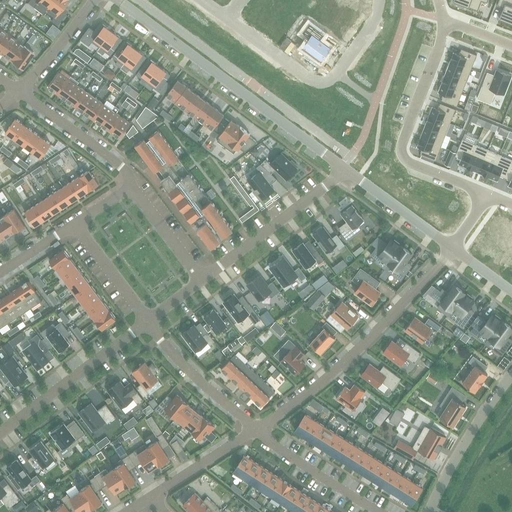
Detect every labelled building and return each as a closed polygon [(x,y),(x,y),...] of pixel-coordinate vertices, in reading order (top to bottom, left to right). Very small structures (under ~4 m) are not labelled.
[(29,0),(28,3),(42,14),(45,10),(52,0),(29,0)] [(52,0),(45,10),(54,17),(51,21),(57,25),(65,14),(60,10),(62,7),(68,0),(67,0),(52,0)] [(339,8),(326,24),(340,35),(355,16),(352,14),(358,6),(340,0),(336,6),(339,8)] [(453,0),(453,1),(461,4),(461,5),(467,7),(467,6),(478,11),(481,1),(487,3),(487,0),(453,0)] [(511,0),(498,0),(497,5),(503,8),(499,19),(509,23),(511,15),(511,0)] [(264,4),(254,16),(274,32),(281,23),(287,27),(294,17),(283,9),(279,15),(264,4)] [(303,18),(299,24),(305,28),(308,22),(303,18)] [(111,31),(110,30),(100,23),(94,31),(89,27),(80,39),(89,46),(92,42),(99,47),(111,31)] [(309,24),(303,33),(310,38),(303,47),(321,61),(330,48),(320,40),(324,35),(309,24)] [(55,28),(49,36),(53,39),(59,30),(55,28)] [(111,31),(99,47),(97,50),(103,55),(105,52),(110,56),(122,39),(112,32),(111,31)] [(0,39),(0,53),(3,56),(15,40),(5,33),(0,39)] [(3,56),(12,62),(24,46),(15,40),(3,56)] [(121,68),(135,49),(134,48),(124,40),(112,57),(117,61),(115,64),(121,68)] [(24,46),(12,62),(22,69),(33,53),(24,46)] [(121,68),(127,72),(129,69),(134,73),(146,57),(136,50),(135,49),(121,68)] [(453,53),(450,60),(471,69),(477,55),(461,49),(459,55),(453,53)] [(86,54),(82,59),(87,63),(91,58),(86,54)] [(94,58),(90,64),(95,68),(99,62),(94,58)] [(148,58),(136,75),(141,79),(139,81),(145,86),(159,67),(158,66),(148,58)] [(450,60),(446,72),(467,80),(471,69),(450,60)] [(159,67),(145,86),(151,90),(153,87),(158,91),(163,95),(171,85),(166,81),(170,75),(160,68),(159,67)] [(107,69),(103,74),(111,80),(115,75),(107,69)] [(487,73),(477,98),(490,104),(495,91),(503,94),(511,75),(497,70),(494,75),(487,73)] [(59,72),(48,88),(57,94),(68,79),(59,72)] [(444,76),(441,84),(462,92),(467,80),(446,72),(444,77),(444,76)] [(70,76),(68,79),(57,94),(66,100),(77,85),(79,82),(70,76)] [(177,80),(165,96),(175,103),(187,87),(177,80)] [(441,84),(438,92),(443,94),(441,100),(456,106),(462,92),(441,84)] [(77,85),(66,100),(75,107),(86,91),(77,85)] [(127,85),(123,90),(124,90),(125,91),(128,93),(132,88),(127,85)] [(187,87),(175,103),(184,110),(196,94),(187,87)] [(86,91),(75,107),(83,113),(94,97),(86,91)] [(196,94),(184,110),(193,117),(205,101),(196,94)] [(94,97),(83,113),(92,119),(103,104),(94,97)] [(153,98),(146,106),(151,110),(157,101),(153,98)] [(205,101),(193,117),(203,124),(215,108),(205,101)] [(432,107),(429,115),(450,123),(455,109),(440,103),(438,109),(432,107)] [(103,104),(92,119),(101,125),(112,110),(103,104)] [(146,106),(136,120),(142,128),(159,116),(151,110),(146,106)] [(215,108),(203,124),(212,131),(213,129),(223,116),(224,115),(215,108)] [(112,110),(101,125),(110,132),(121,116),(112,110)] [(426,122),(424,126),(445,135),(450,123),(429,115),(426,122)] [(121,116),(110,132),(119,138),(130,123),(121,116)] [(213,129),(220,134),(219,136),(220,137),(217,141),(235,154),(238,150),(239,151),(240,149),(246,153),(257,142),(249,136),(250,134),(231,120),(230,121),(223,116),(213,129)] [(15,118),(5,132),(14,139),(24,125),(15,118)] [(126,134),(129,138),(138,131),(133,124),(126,134)] [(14,139),(23,145),(33,131),(24,125),(14,139)] [(424,126),(420,138),(441,146),(445,135),(424,126)] [(500,127),(498,133),(507,137),(509,131),(500,127)] [(192,222),(193,221),(197,218),(200,221),(204,219),(201,215),(205,211),(224,236),(233,230),(158,130),(149,137),(150,138),(146,142),(144,139),(135,145),(192,222)] [(212,131),(210,135),(214,138),(218,134),(213,130),(212,131)] [(33,131),(23,145),(32,151),(42,137),(33,131)] [(42,137),(32,151),(41,158),(51,144),(42,137)] [(417,146),(422,148),(420,154),(435,160),(441,146),(420,138),(420,139),(420,138),(417,146)] [(456,152),(455,156),(460,159),(458,164),(466,167),(476,145),(462,139),(458,149),(456,152)] [(476,145),(466,167),(466,168),(473,171),(473,170),(478,172),(487,150),(476,145)] [(254,148),(250,152),(254,157),(259,152),(254,148)] [(487,150),(478,172),(482,174),(489,177),(499,155),(487,150)] [(266,159),(261,164),(271,173),(275,169),(286,180),(297,169),(296,167),(297,166),(292,160),(290,162),(281,153),(270,164),(266,159)] [(511,160),(499,155),(489,177),(497,181),(499,175),(505,178),(511,163),(511,162),(511,160)] [(7,158),(3,163),(10,168),(13,163),(7,158)] [(259,171),(248,180),(261,198),(274,189),(270,185),(277,179),(271,173),(261,164),(256,167),(259,171)] [(89,170),(79,176),(89,191),(98,184),(89,170)] [(232,173),(228,176),(250,206),(252,205),(254,207),(239,218),(242,222),(259,209),(232,173)] [(79,176),(70,182),(80,196),(89,191),(79,176)] [(70,182),(61,188),(71,202),(80,196),(70,182)] [(61,188),(52,194),(62,208),(71,202),(61,188)] [(52,194),(43,200),(53,214),(62,208),(52,194)] [(43,200),(34,206),(44,220),(53,214),(43,200)] [(332,220),(341,214),(334,204),(325,209),(332,220)] [(358,224),(363,220),(352,205),(341,214),(347,222),(338,228),(346,239),(361,228),(358,224)] [(34,206),(25,212),(34,226),(44,220),(34,206)] [(14,209),(4,215),(15,232),(25,225),(14,209)] [(4,215),(0,217),(0,229),(5,238),(15,232),(4,215)] [(211,247),(220,241),(206,222),(197,229),(211,247)] [(313,235),(326,253),(336,245),(339,249),(344,245),(336,235),(331,238),(323,227),(322,228),(321,226),(316,230),(317,232),(313,235)] [(401,247),(399,245),(399,244),(394,240),(393,241),(391,239),(385,247),(380,243),(382,241),(378,237),(372,244),(376,247),(371,255),(377,259),(379,256),(388,263),(401,247)] [(316,260),(318,264),(324,260),(316,250),(311,253),(303,242),(292,250),(305,268),(316,260)] [(401,247),(388,263),(389,263),(384,269),(400,281),(409,269),(404,264),(412,254),(401,246),(401,247)] [(70,258),(63,249),(49,260),(56,269),(70,258)] [(283,257),(269,268),(284,287),(293,281),(298,277),(301,281),(306,277),(298,267),(293,271),(283,257)] [(63,277),(76,267),(70,258),(56,269),(63,277)] [(337,265),(332,268),(337,274),(341,270),(337,265)] [(69,286),(83,275),(76,267),(63,277),(69,286)] [(367,302),(372,306),(377,299),(375,298),(380,292),(375,289),(379,282),(360,268),(352,280),(360,285),(355,293),(367,302)] [(69,286),(76,295),(89,284),(83,275),(69,286)] [(260,275),(247,285),(259,301),(268,294),(271,298),(280,291),(272,282),(267,285),(260,275)] [(318,278),(311,283),(315,289),(323,284),(318,278)] [(30,309),(41,302),(28,281),(17,289),(30,309)] [(96,293),(89,284),(76,295),(82,303),(96,293)] [(309,285),(304,289),(308,294),(313,290),(309,285)] [(432,286),(427,292),(450,309),(464,293),(464,292),(454,285),(446,296),(432,286)] [(19,316),(30,309),(17,289),(6,296),(19,316)] [(318,290),(306,304),(313,310),(325,296),(318,290)] [(89,312),(102,301),(96,293),(82,303),(89,312)] [(450,309),(451,310),(452,310),(461,316),(457,322),(463,327),(472,315),(466,311),(474,301),(472,299),(472,298),(467,294),(466,295),(464,293),(450,309)] [(234,294),(232,296),(231,294),(224,299),(225,301),(224,302),(229,310),(228,310),(231,315),(233,314),(238,321),(248,314),(254,323),(260,318),(249,304),(244,307),(234,294)] [(0,310),(8,323),(19,316),(6,296),(0,299),(0,310)] [(95,320),(109,310),(102,301),(89,312),(95,320)] [(347,328),(352,323),(353,324),(359,318),(357,317),(358,316),(342,301),(331,314),(326,319),(338,329),(342,324),(345,327),(347,328)] [(204,317),(216,333),(221,329),(224,332),(233,325),(227,317),(223,320),(214,309),(204,317)] [(0,310),(0,328),(8,323),(0,310)] [(95,320),(102,329),(116,319),(109,310),(95,320)] [(268,310),(260,316),(267,325),(275,320),(268,310)] [(502,322),(502,321),(500,320),(501,319),(495,314),(494,316),(492,314),(484,324),(479,320),(470,332),(476,337),(480,331),(490,338),(502,322)] [(414,318),(405,330),(422,343),(432,330),(435,333),(439,328),(441,326),(429,317),(427,319),(423,325),(414,318)] [(69,344),(63,336),(68,332),(61,321),(55,326),(56,328),(47,336),(59,352),(69,344)] [(275,321),(271,326),(275,329),(279,324),(275,321)] [(327,346),(329,345),(330,344),(329,344),(335,338),(333,336),(337,331),(326,321),(322,326),(324,328),(310,343),(321,353),(326,347),(327,347),(327,346)] [(490,338),(489,338),(499,346),(495,351),(501,356),(510,343),(505,339),(511,329),(511,327),(502,321),(502,322),(490,338)] [(194,324),(181,334),(189,344),(188,344),(193,350),(195,352),(207,342),(211,347),(216,343),(207,332),(203,336),(194,324)] [(34,342),(23,350),(37,368),(48,360),(43,353),(49,349),(48,348),(42,340),(37,333),(31,338),(34,342)] [(249,333),(243,338),(246,342),(247,342),(252,338),(249,333)] [(15,337),(9,341),(13,347),(19,343),(15,337)] [(44,338),(42,340),(48,348),(52,345),(46,337),(44,338)] [(92,349),(101,345),(97,337),(88,342),(92,349)] [(458,338),(454,344),(460,348),(465,343),(458,338)] [(238,339),(228,346),(233,353),(235,351),(243,345),(238,339)] [(6,343),(2,346),(8,355),(15,350),(13,347),(9,341),(8,341),(6,343)] [(392,341),(383,353),(400,365),(406,357),(414,363),(421,354),(406,343),(402,348),(392,341)] [(284,344),(274,355),(280,361),(295,374),(305,363),(301,359),(305,354),(296,345),(291,351),(290,350),(284,344)] [(219,349),(214,353),(220,361),(225,357),(219,349)] [(235,354),(221,369),(231,378),(245,363),(235,354)] [(110,368),(116,364),(109,355),(104,359),(110,368)] [(483,381),(487,374),(483,371),(487,366),(473,356),(469,362),(475,366),(462,383),(475,392),(479,385),(480,386),(483,381)] [(501,360),(498,365),(503,369),(507,364),(510,360),(505,356),(501,360)] [(1,367),(0,367),(0,376),(5,383),(10,379),(15,385),(27,376),(13,357),(0,366),(1,367)] [(428,358),(424,363),(429,367),(433,362),(428,358)] [(126,362),(121,365),(126,373),(130,371),(126,362)] [(145,362),(132,372),(141,383),(136,387),(144,398),(149,394),(146,389),(158,380),(154,375),(158,372),(152,364),(148,367),(145,362)] [(245,363),(231,378),(241,387),(255,373),(245,363)] [(369,363),(368,365),(367,364),(362,370),(364,371),(361,375),(377,387),(381,382),(392,390),(401,378),(383,365),(379,371),(369,363)] [(272,373),(276,369),(272,365),(268,369),(272,373)] [(275,379),(280,373),(277,369),(271,375),(275,379)] [(430,372),(427,376),(434,383),(438,378),(430,372)] [(255,373),(241,387),(251,397),(265,382),(255,373)] [(120,381),(107,391),(121,408),(133,398),(138,405),(144,400),(134,388),(128,392),(120,381)] [(265,382),(251,397),(261,406),(275,391),(265,382)] [(336,398),(353,411),(362,399),(361,398),(365,392),(355,384),(350,390),(345,386),(336,398)] [(451,398),(445,408),(443,407),(437,416),(453,426),(466,407),(461,403),(465,396),(452,388),(447,395),(451,398)] [(187,403),(177,394),(172,400),(167,395),(156,409),(161,413),(164,409),(175,418),(187,403)] [(153,399),(148,403),(153,409),(158,405),(153,399)] [(78,412),(92,431),(105,421),(107,424),(115,417),(106,404),(97,411),(91,403),(78,412)] [(187,403),(175,418),(176,418),(184,425),(196,410),(195,410),(187,404),(188,403),(187,403)] [(319,403),(315,409),(320,413),(322,410),(324,406),(319,403)] [(383,407),(379,412),(386,417),(389,412),(383,407)] [(204,417),(203,417),(196,411),(196,410),(184,425),(192,432),(204,417)] [(315,420),(305,414),(295,431),(305,437),(315,420)] [(204,417),(192,432),(201,439),(207,432),(209,433),(215,426),(204,417)] [(129,420),(124,424),(128,429),(133,425),(129,420)] [(325,427),(315,420),(305,437),(315,443),(325,427)] [(64,423),(50,433),(57,443),(56,444),(59,449),(61,448),(62,448),(68,444),(69,446),(77,440),(85,434),(76,422),(67,428),(64,423)] [(425,425),(412,447),(417,450),(433,459),(438,451),(439,452),(439,451),(438,451),(441,446),(442,446),(441,445),(446,437),(430,428),(425,425)] [(158,427),(153,430),(157,436),(162,433),(158,427)] [(335,433),(325,427),(315,443),(324,449),(335,433)] [(147,447),(158,465),(159,466),(161,464),(162,466),(168,462),(167,460),(169,459),(162,449),(169,444),(162,433),(157,436),(159,440),(157,441),(157,440),(147,447)] [(344,439),(335,433),(324,449),(334,455),(344,439)] [(176,434),(170,441),(171,443),(177,439),(179,437),(176,434)] [(171,443),(178,453),(183,450),(177,439),(171,443)] [(354,445),(344,439),(334,455),(344,461),(354,445)] [(399,439),(394,448),(413,458),(417,450),(412,447),(399,439)] [(101,440),(96,444),(100,449),(105,445),(101,440)] [(29,450),(33,455),(28,460),(35,470),(41,466),(42,467),(54,458),(41,441),(29,450)] [(94,445),(88,449),(92,455),(98,450),(94,445)] [(364,451),(354,445),(344,461),(353,467),(364,451)] [(128,455),(135,466),(142,462),(149,471),(158,465),(147,447),(135,455),(133,451),(128,455)] [(364,451),(353,467),(363,473),(373,457),(364,451)] [(113,469),(125,487),(127,486),(128,487),(127,488),(134,484),(134,483),(133,484),(132,482),(134,481),(128,471),(135,466),(128,455),(117,462),(119,465),(113,469)] [(244,455),(234,471),(244,478),(254,462),(244,455)] [(383,463),(373,457),(363,473),(373,479),(383,463)] [(17,459),(7,467),(11,472),(8,475),(7,475),(18,490),(19,489),(28,482),(32,487),(40,480),(36,475),(31,478),(26,472),(27,472),(24,468),(23,468),(17,459)] [(254,462),(244,478),(254,484),(264,468),(254,462)] [(393,469),(383,463),(373,479),(382,485),(393,469)] [(263,490),(274,474),(264,468),(254,484),(263,490)] [(95,476),(102,487),(109,483),(115,493),(125,487),(113,469),(102,476),(99,473),(95,476)] [(402,475),(393,469),(382,485),(392,491),(402,475)] [(263,490),(273,496),(283,480),(274,474),(263,490)] [(402,475),(392,491),(402,497),(412,481),(402,475)] [(102,487),(95,476),(89,479),(92,483),(89,484),(89,483),(79,490),(79,491),(91,508),(91,509),(93,508),(94,509),(101,505),(100,503),(102,502),(95,492),(102,487)] [(282,502),(293,486),(283,480),(273,496),(282,502)] [(402,497),(412,504),(422,487),(412,481),(402,497)] [(20,499),(8,483),(2,487),(0,484),(0,496),(0,497),(9,508),(20,499)] [(292,509),(302,492),(293,486),(282,502),(292,509)] [(85,511),(91,508),(79,491),(70,497),(68,493),(60,499),(69,510),(75,505),(79,511),(85,511)] [(296,511),(303,511),(312,499),(302,492),(292,509),(296,511)] [(207,497),(203,501),(195,493),(183,505),(189,511),(222,511),(207,497)] [(70,511),(69,510),(60,499),(63,503),(51,511),(49,509),(44,511),(70,511)] [(316,511),(321,505),(312,499),(303,511),(316,511)] [(22,500),(16,504),(20,510),(26,505),(22,500)] [(33,503),(28,507),(31,511),(33,511),(38,509),(33,503)]
